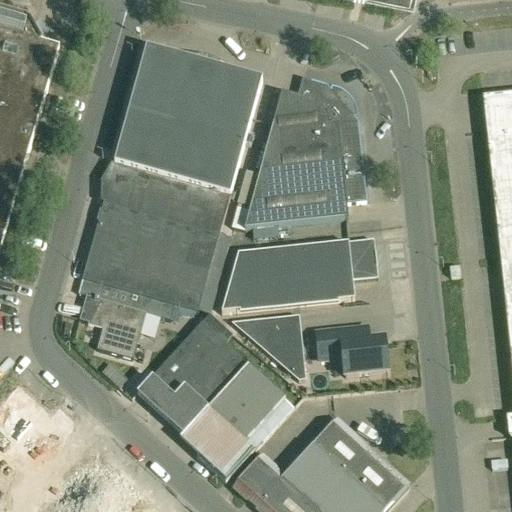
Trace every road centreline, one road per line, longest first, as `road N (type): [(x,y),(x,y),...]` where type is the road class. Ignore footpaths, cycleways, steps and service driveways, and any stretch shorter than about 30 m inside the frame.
road 1 (unclassified): [(213,511),(53,365),(40,336),(129,0)]
road 2 (unclassified): [(450,511),(407,112),(381,57)]
road 3 (unclassified): [(381,57),(320,31),(167,0)]
road 4 (unclassified): [(381,57),(426,19),(511,9)]
